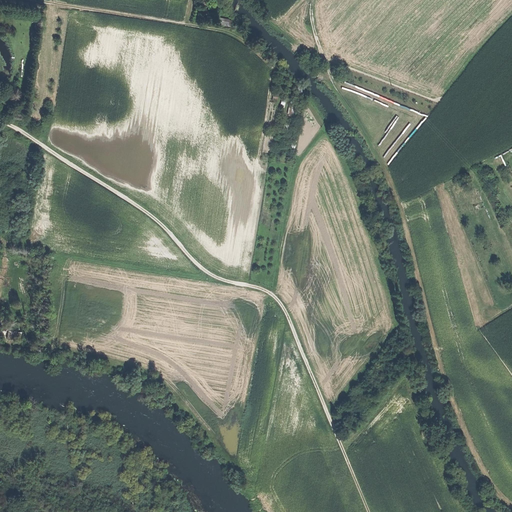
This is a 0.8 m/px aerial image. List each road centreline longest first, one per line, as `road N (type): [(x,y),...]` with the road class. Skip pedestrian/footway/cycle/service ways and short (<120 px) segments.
road 1 (track): [(0,122),(160,223),(208,272),(273,296),(369,511)]
road 2 (track): [(41,0),(224,30),(249,45)]
